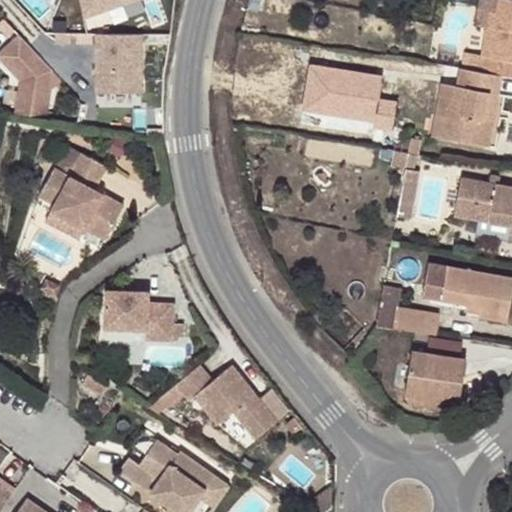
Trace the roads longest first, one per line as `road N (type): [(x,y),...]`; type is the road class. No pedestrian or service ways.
road 1 (tertiary): [(379,469),(304,380),(207,234),(185,137),(202,0)]
road 2 (unknown): [(173,224),(93,274),(56,337),(35,434)]
